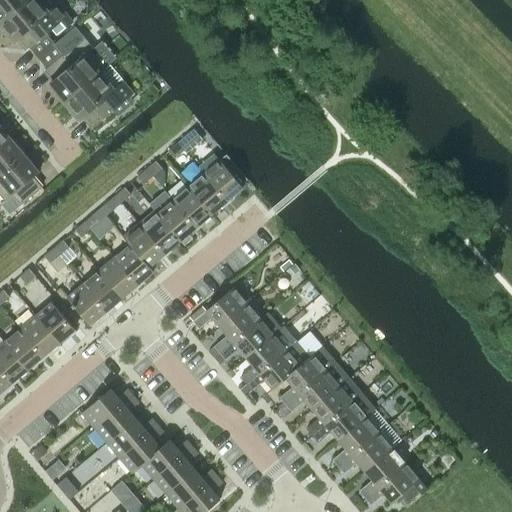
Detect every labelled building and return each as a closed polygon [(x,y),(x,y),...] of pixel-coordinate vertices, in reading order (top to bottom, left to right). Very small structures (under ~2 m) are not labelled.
[(0,0),(0,22),(26,0),(0,0)] [(26,0),(0,22),(0,27),(6,35),(8,33),(15,41),(18,38),(27,49),(30,46),(38,57),(55,43),(46,32),(48,30),(54,37),(71,22),(66,16),(56,4),(53,7),(47,0),(26,0)] [(55,43),(38,57),(47,67),(44,69),(53,80),(50,82),(57,91),(55,92),(64,102),(104,67),(90,50),(93,48),(83,36),(74,26),(55,43)] [(104,67),(64,102),(72,113),(74,111),(81,119),(84,116),(93,127),(112,110),(117,116),(134,101),(130,95),(132,94),(122,82),(113,90),(99,73),(104,68),(104,67)] [(0,125),(0,145),(10,138),(0,125)] [(187,134),(178,143),(183,149),(186,153),(202,139),(199,136),(197,133),(191,138),(187,134)] [(10,138),(0,145),(0,174),(24,154),(10,138)] [(174,157),(183,149),(178,143),(168,151),(174,157)] [(24,154),(0,174),(0,194),(5,200),(12,194),(21,204),(41,187),(33,177),(39,172),(24,154)] [(203,173),(226,201),(243,187),(220,160),(203,173)] [(156,161),(146,169),(152,176),(162,167),(156,161)] [(143,184),(152,176),(146,169),(137,177),(143,184)] [(188,186),(211,214),(226,201),(203,173),(188,186)] [(172,199),(196,227),(211,214),(188,186),(172,199)] [(125,187),(115,195),(121,202),(131,194),(125,187)] [(112,210),(121,202),(115,195),(106,203),(112,210)] [(154,210),(180,240),(196,227),(172,199),(157,212),(155,210),(154,210)] [(139,223),(164,253),(180,240),(154,210),(139,223)] [(94,213),(84,222),(89,229),(100,220),(94,213)] [(80,236),(89,229),(84,222),(75,230),(80,236)] [(129,244),(153,271),(153,270),(150,266),(164,253),(139,223),(123,236),(129,244)] [(63,240),(52,249),(58,255),(69,246),(63,240)] [(114,257),(137,284),(153,271),(129,244),(114,257)] [(52,249),(44,256),(49,263),(58,255),(52,249)] [(98,270),(121,297),(137,284),(114,257),(98,270)] [(29,268),(19,276),(25,283),(35,275),(29,268)] [(82,283),(106,311),(121,297),(98,270),(82,283)] [(90,324),(106,311),(82,283),(66,297),(90,324)] [(212,317),(220,326),(247,302),(233,286),(206,310),(193,321),(199,328),(212,317)] [(4,289),(0,292),(0,304),(9,296),(4,289)] [(35,315),(59,343),(75,329),(51,302),(35,315)] [(214,346),(220,353),(255,323),(260,318),(247,302),(220,326),(227,335),(214,346)] [(255,323),(220,353),(225,359),(239,348),(246,357),(255,349),(283,326),(281,327),(268,312),(260,318),(255,323)] [(20,328),(43,356),(59,343),(35,315),(20,328)] [(255,349),(246,357),(253,366),(240,377),(246,384),(255,376),(296,341),(283,326),(255,349)] [(4,341),(27,369),(43,356),(20,328),(4,341)] [(0,344),(0,368),(12,382),(27,369),(4,341),(0,344)] [(255,376),(246,384),(252,391),(265,379),(273,389),(286,378),(286,377),(300,365),(322,346),(313,354),(310,356),(296,341),(255,376)] [(286,377),(286,378),(293,386),(280,397),(286,404),(336,362),(322,346),(300,365),(286,377)] [(336,362),(286,404),(291,411),(305,399),(312,408),(349,377),(336,362)] [(0,392),(12,382),(0,368),(0,392)] [(349,377),(312,408),(319,417),(306,428),(312,435),(362,393),(349,377)] [(81,412),(94,427),(133,396),(127,389),(117,397),(110,388),(81,412)] [(362,393),(312,435),(318,442),(331,430),(338,439),(366,417),(366,416),(375,408),(362,393)] [(133,396),(94,427),(107,443),(136,419),(129,410),(138,402),(133,396)] [(346,448),(333,459),(338,466),(379,432),(388,424),(375,408),(366,416),(366,417),(338,439),(346,448)] [(136,419),(107,443),(119,457),(157,425),(151,418),(142,426),(136,419)] [(157,425),(119,457),(132,472),(141,464),(160,447),(153,440),(163,432),(157,425)] [(365,471),(392,447),(379,432),(338,466),(344,473),(357,461),(365,471)] [(160,447),(141,464),(154,480),(191,446),(186,440),(176,448),(169,439),(160,447)] [(191,446),(154,480),(167,494),(195,470),(188,461),(197,453),(191,446)] [(359,490),(365,497),(394,473),(405,463),(392,447),(365,471),(372,479),(359,490)] [(394,473),(365,497),(371,504),(384,493),(392,502),(399,496),(407,506),(427,489),(419,479),(405,463),(394,473)] [(195,470),(167,494),(179,509),(216,475),(211,469),(201,477),(195,470)] [(216,475),(179,509),(181,511),(204,511),(220,499),(213,491),(222,483),(216,475)]
